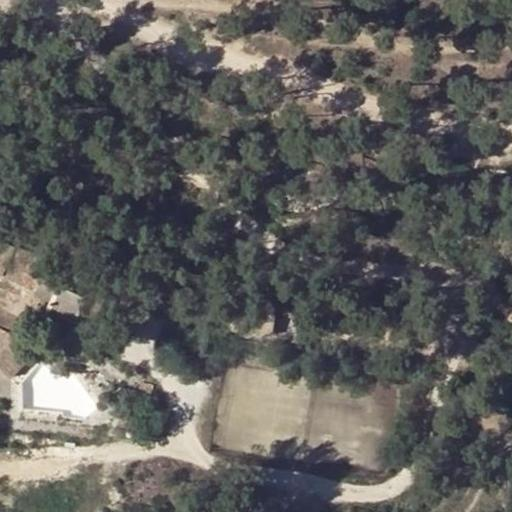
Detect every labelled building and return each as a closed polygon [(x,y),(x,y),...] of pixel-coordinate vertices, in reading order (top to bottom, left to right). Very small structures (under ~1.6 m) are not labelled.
[(60,221),(38,208),(31,221),(51,234),(60,221)] [(37,292),(53,264),(20,246),(5,274),(37,292)] [(58,255),(53,264),(37,292),(54,298),(49,307),(91,330),(113,292),(71,268),(73,264),(58,255)] [(231,298),(228,328),(273,333),(276,304),(231,298)] [(0,367),(11,378),(41,348),(0,327),(0,367)] [(155,389),(140,387),(137,398),(127,397),(121,426),(142,432),(155,389)]
